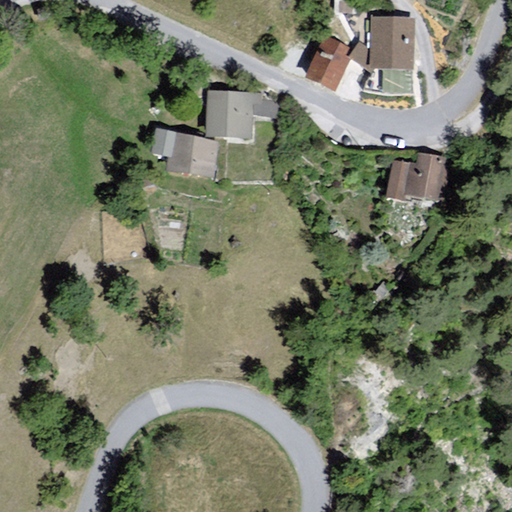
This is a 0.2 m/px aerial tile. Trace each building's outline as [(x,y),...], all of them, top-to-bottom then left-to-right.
[(423,21),(380,20),(379,70),(422,71),(423,21)] [(335,39),(315,81),(344,95),(360,62),(354,59),(359,50),(335,39)] [(262,96),(217,94),(215,138),(260,140),(262,96)] [(184,136),(165,133),(161,157),(180,160),(184,136)] [(230,144),(185,136),(178,173),(224,181),(230,144)] [(392,154),(387,187),(443,195),(450,150),(416,145),(414,157),(392,154)]
